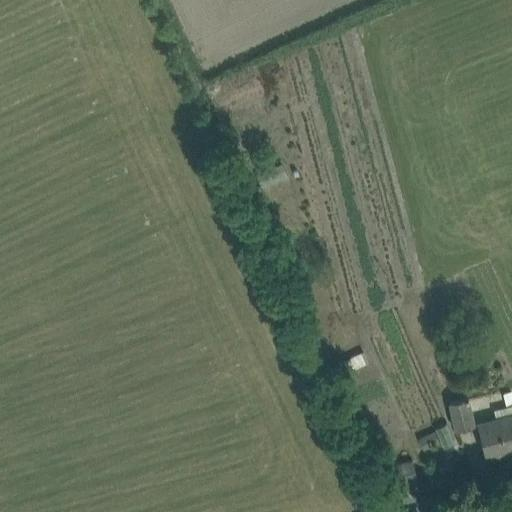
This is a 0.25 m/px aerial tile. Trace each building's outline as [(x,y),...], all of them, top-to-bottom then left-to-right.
[(362,362),(380,355),(376,344),(358,351),(362,362)] [(475,424),(469,397),(449,402),(455,428),(475,424)] [(511,403),(493,408),(496,418),(478,422),(486,455),(511,449),(511,403)] [(435,429),(417,437),(423,449),(431,445),(428,440),(437,436),(435,429)] [(390,485),(391,484),(396,504),(422,498),(412,459),(385,465),(390,485)]
